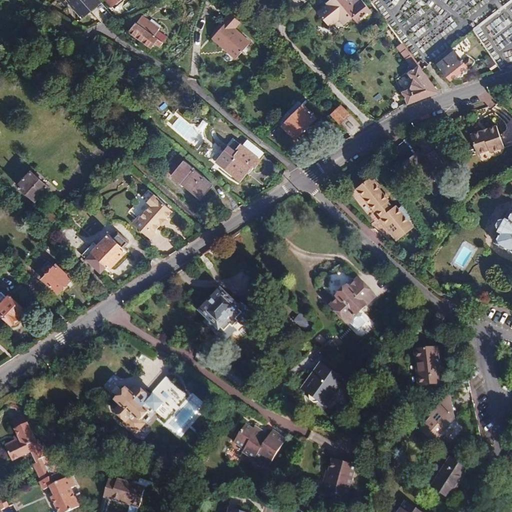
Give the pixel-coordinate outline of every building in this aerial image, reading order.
[(60,0),(61,1),(59,2),(60,4),(64,9),(70,3),(81,17),(83,15),(90,8),(92,11),(102,2),(100,0),(60,0)] [(329,0),(326,3),(327,5),(318,13),(329,27),(339,19),(344,25),(348,21),(355,16),(360,23),(364,19),(366,19),(367,17),(372,12),(362,0),(329,0)] [(90,8),(83,15),(85,17),(92,11),(90,8)] [(236,59),(251,42),(235,28),(241,22),(230,13),(219,25),(222,27),(217,33),(212,38),(222,47),(236,59)] [(163,43),(137,23),(130,32),(139,39),(152,48),(155,43),(160,47),(163,43)] [(373,34),(379,30),(376,26),(370,30),(373,34)] [(417,63),(402,43),(397,47),(414,70),(419,66),(417,63)] [(467,66),(455,51),(450,54),(447,50),(435,60),(443,70),(451,80),(467,66)] [(426,67),(421,60),(417,63),(419,66),(422,70),(426,67)] [(422,70),(419,66),(414,70),(409,73),(414,81),(409,96),(405,97),(408,104),(437,92),(437,90),(422,70)] [(299,100),(286,114),(291,118),(304,105),(299,100)] [(306,127),(316,117),(304,105),(291,118),(286,114),(279,121),(283,126),(295,139),(306,127)] [(341,106),(332,114),(341,123),(350,115),(341,106)] [(180,124),(183,122),(175,114),(168,120),(189,143),(198,134),(192,128),(188,133),(180,124)] [(476,128),(468,131),(475,150),(486,146),(487,149),(501,143),(494,122),(476,128)] [(511,122),(502,124),(505,141),(511,139),(511,122)] [(120,126),(115,132),(121,138),(127,132),(120,126)] [(445,165),(429,139),(421,144),(423,148),(436,169),(436,170),(445,165)] [(261,160),(241,144),(235,152),(237,153),(224,169),(240,182),(246,174),(252,166),(255,168),(261,160)] [(423,148),(420,151),(427,160),(422,163),(430,173),(434,170),(436,169),(423,148)] [(422,185),(424,187),(426,185),(435,196),(443,190),(434,179),(439,175),(434,170),(430,173),(422,163),(427,160),(420,151),(412,157),(404,163),(417,179),(422,185)] [(206,179),(186,162),(173,177),(185,187),(187,185),(200,196),(203,193),(206,189),(203,186),(206,179)] [(49,187),(32,171),(18,186),(36,202),(44,193),(49,187)] [(363,183),(357,188),(375,212),(376,211),(381,217),(383,216),(395,231),(409,220),(412,217),(403,205),(399,208),(396,205),(393,207),(388,201),(389,200),(370,177),(363,183)] [(211,183),(206,179),(203,186),(206,189),(211,183)] [(413,183),(417,189),(422,185),(417,179),(413,183)] [(199,198),(200,196),(187,185),(185,187),(199,198)] [(172,211),(153,194),(147,201),(151,204),(134,222),(133,221),(127,227),(145,243),(151,237),(149,236),(156,228),(172,211)] [(48,209),(38,220),(47,229),(57,217),(48,209)] [(508,248),(511,250),(511,215),(510,219),(505,217),(504,219),(499,228),(497,231),(501,233),(496,242),(508,248)] [(414,227),(409,220),(395,231),(383,216),(381,217),(379,220),(396,242),(414,227)] [(51,231),(47,235),(54,243),(58,238),(51,231)] [(493,240),(496,242),(501,233),(497,231),(493,240)] [(113,238),(110,234),(98,247),(94,242),(82,255),(91,264),(93,262),(101,270),(106,265),(110,269),(117,261),(127,251),(124,248),(129,242),(119,232),(113,238)] [(62,258),(66,254),(54,243),(50,247),(62,258)] [(70,277),(57,264),(54,267),(48,261),(39,271),(45,277),(43,279),(58,294),(63,289),(67,285),(65,283),(70,277)] [(349,324),(376,297),(358,279),(344,265),(342,265),(340,265),(338,265),(332,271),(324,280),(322,282),(321,284),(322,286),(324,288),(336,301),(331,306),(349,324)] [(211,301),(202,311),(208,318),(218,326),(213,331),(225,341),(236,329),(233,327),(238,322),(241,325),(252,313),(241,302),(237,306),(221,291),(211,301)] [(24,308),(10,295),(7,298),(1,292),(0,293),(0,313),(12,325),(13,323),(14,324),(17,324),(20,320),(20,318),(19,317),(20,316),(18,314),(24,308)] [(315,324),(300,313),(294,321),(308,333),(315,324)] [(364,314),(350,326),(360,337),(374,326),(364,314)] [(204,322),(213,331),(218,326),(208,318),(204,322)] [(331,340),(318,353),(327,359),(338,348),(331,340)] [(442,383),(438,347),(415,350),(417,369),(419,368),(421,386),(442,383)] [(329,413),(349,392),(327,369),(316,380),(306,390),(313,397),(312,398),(312,403),(315,407),(320,407),(322,406),(329,413)] [(121,394),(115,401),(120,405),(114,412),(128,424),(127,426),(136,434),(145,424),(140,420),(151,408),(155,411),(164,402),(166,404),(179,389),(166,377),(150,396),(137,385),(131,391),(127,387),(121,394)] [(450,392),(443,400),(446,404),(453,406),(450,392)] [(443,400),(429,416),(427,413),(415,426),(420,430),(419,431),(434,443),(435,443),(433,441),(434,439),(437,441),(444,433),(442,431),(444,428),(446,431),(456,419),(451,416),(454,412),(454,409),(453,406),(446,404),(443,400)] [(11,421),(15,429),(28,423),(24,415),(11,421)] [(34,464),(42,481),(51,476),(47,467),(43,459),(47,457),(39,440),(36,441),(28,423),(15,429),(18,435),(20,439),(15,441),(5,446),(8,452),(13,461),(32,451),(37,463),(34,464)] [(269,465),(286,439),(272,430),(269,436),(267,439),(261,434),(263,432),(255,426),(253,429),(246,424),(234,442),(245,449),(243,452),(255,459),(256,457),(269,465)] [(51,465),(47,457),(43,459),(47,467),(51,465)] [(459,484),(469,469),(451,457),(431,487),(449,499),(459,484)] [(347,498),(355,465),(333,459),(329,471),(330,471),(329,477),(326,476),(322,491),(347,498)] [(58,511),(68,511),(80,506),(71,489),(77,486),(72,476),(61,481),(53,464),(51,465),(47,467),(51,476),(42,481),(40,482),(44,490),(51,487),(55,495),(52,497),(55,504),(58,511)] [(145,487),(151,489),(153,482),(140,478),(138,485),(145,487)] [(139,507),(145,487),(138,485),(116,479),(115,481),(108,479),(103,497),(114,500),(130,504),(139,507)] [(0,500),(0,508),(1,510),(9,506),(5,498),(0,500)] [(420,511),(406,502),(399,511),(420,511)]
